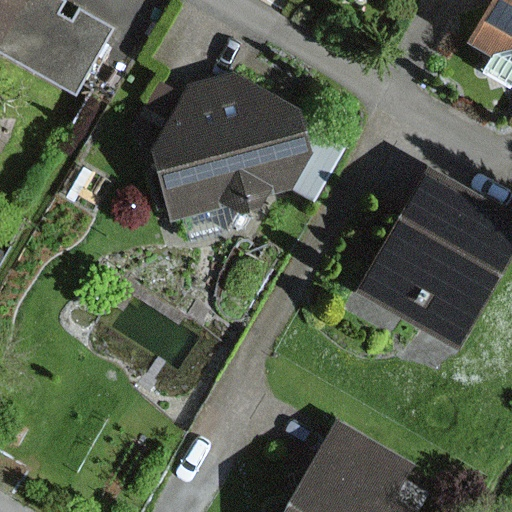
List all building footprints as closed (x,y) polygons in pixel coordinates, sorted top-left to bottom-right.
[(0,0),(0,53),(77,97),(115,29),(81,10),(74,23),(59,14),(66,2),(62,0),(0,0)] [(511,0),(495,0),(469,44),(494,58),(485,73),(511,88),(511,0)] [(309,116),(235,75),(189,87),(153,152),(172,223),(226,208),(242,217),(262,211),(270,198),(293,191),(315,204),(348,146),(305,123),(309,116)] [(511,263),(511,212),(428,166),(355,295),(461,354),(511,263)] [(420,511),(398,499),(417,465),(337,420),(287,509),(285,511),(420,511)]
